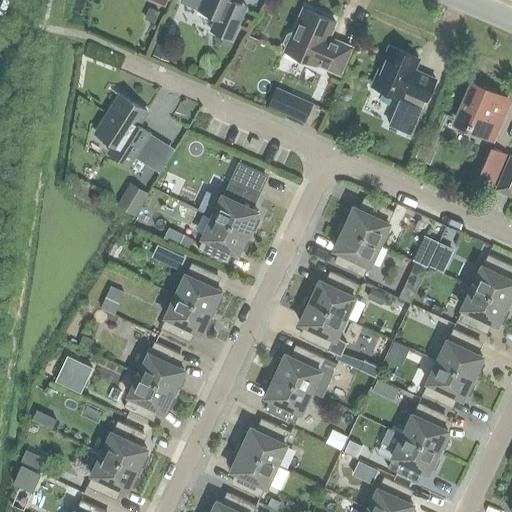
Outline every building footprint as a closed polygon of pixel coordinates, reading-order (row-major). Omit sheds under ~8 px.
[(180,0),(180,1),(216,17),(210,30),(232,40),(246,7),(233,1),(233,0),(180,0)] [(157,11),(147,7),(142,19),(152,23),(157,11)] [(328,37),(335,22),(304,8),(293,33),(291,32),(286,34),(283,42),(285,47),(286,47),(285,51),(316,65),(317,64),(339,74),(351,47),(328,37)] [(177,49),(158,41),(153,54),(172,62),(177,49)] [(382,64),(373,86),(401,98),(389,125),(410,134),(425,100),(426,101),(435,79),(413,69),(418,58),(390,46),(387,54),(384,55),(381,62),(382,64)] [(495,100),(498,93),(473,82),(454,124),(473,132),(474,132),(493,141),(509,106),(495,100)] [(138,126),(147,112),(111,89),(110,90),(119,95),(95,133),(112,143),(107,151),(129,165),(150,133),(138,126)] [(290,95),(282,113),(289,116),(304,122),(312,104),(290,95)] [(506,154),(489,146),(476,176),(493,184),(506,154)] [(511,155),(508,154),(493,190),(511,197),(511,155)] [(255,217),(257,211),(249,207),(264,174),(238,162),(223,195),(222,195),(212,216),(252,235),(259,219),(255,217)] [(147,192),(129,182),(115,204),(133,215),(147,192)] [(388,223),(394,211),(368,199),(362,210),(354,206),(351,212),(347,210),(339,226),(379,244),(389,223),(388,223)] [(402,208),(398,216),(409,221),(412,213),(402,208)] [(244,250),(252,235),(212,216),(202,237),(203,238),(197,249),(223,261),(229,250),(237,254),(240,248),(244,250)] [(167,221),(159,239),(190,252),(197,235),(167,221)] [(369,265),(379,244),(339,226),(332,241),(336,243),(334,249),(342,253),(337,265),(363,277),(368,265),(369,265)] [(425,236),(414,260),(427,266),(438,242),(425,236)] [(158,247),(152,258),(179,271),(184,259),(158,247)] [(472,287),(511,305),(511,303),(511,279),(508,278),(511,269),(511,265),(488,254),(482,266),(482,265),(472,287)] [(433,255),(428,266),(442,273),(448,262),(433,255)] [(215,314),(222,298),(218,296),(220,290),(212,286),(217,275),(191,262),(186,274),(185,274),(175,295),(215,314)] [(410,273),(421,278),(426,267),(415,262),(410,273)] [(354,296),(359,285),(333,272),(328,284),(319,280),(317,286),(312,284),(305,299),(345,318),(355,297),(354,296)] [(384,293),(370,287),(365,297),(379,304),(384,293)] [(409,303),(414,292),(403,287),(398,298),(409,303)] [(504,321),(511,305),(472,287),(462,308),(457,320),(483,332),(488,320),(497,324),(499,319),(504,321)] [(207,329),(215,314),(175,295),(165,316),(166,316),(160,328),(186,340),(192,329),(200,333),(203,327),(207,329)] [(117,305),(105,299),(100,309),(113,315),(117,305)] [(335,339),(345,318),(305,299),(298,315),(302,317),(300,323),(308,327),(303,338),(339,355),(345,343),(335,339)] [(474,352),(479,340),(453,328),(448,340),(447,339),(437,361),(476,379),(484,364),(479,362),(482,356),(474,352)] [(92,339),(81,334),(77,345),(88,349),(92,339)] [(178,392),(185,377),(181,375),(183,369),(175,365),(180,354),(154,341),(149,353),(148,353),(138,374),(178,392)] [(336,364),(325,358),(299,346),(293,358),(285,354),(282,359),(278,357),(271,373),(310,391),(322,397),(332,375),(331,374),(336,364)] [(92,367),(67,356),(55,382),(80,394),(92,367)] [(363,360),(359,370),(375,377),(379,368),(363,360)] [(469,395),(476,379),(437,361),(427,382),(428,382),(422,394),(448,406),(454,394),(462,398),(465,393),(469,395)] [(300,413),(310,391),(271,373),(263,389),(268,391),(265,396),(274,400),(268,412),(294,424),(300,412),(300,413)] [(170,408),(178,392),(138,374),(128,395),(129,395),(124,407),(149,419),(155,408),(163,412),(166,406),(170,408)] [(445,435),(447,430),(439,426),(444,414),(418,402),(413,414),(412,413),(402,435),(442,453),(449,438),(445,435)] [(36,409),(32,419),(52,429),(57,419),(36,409)] [(141,472),(148,456),(144,454),(146,448),(138,444),(143,433),(117,420),(112,432),(111,432),(101,453),(141,472)] [(276,465),(286,444),(285,443),(291,432),(265,420),(259,431),(251,427),(248,433),(244,431),(236,446),(276,465)] [(442,453),(402,435),(388,428),(381,442),(395,449),(392,456),(393,456),(387,468),(414,480),(419,468),(427,472),(430,467),(434,469),(442,453)] [(332,431),(326,444),(340,450),(346,439),(346,438),(332,431)] [(359,445),(346,439),(340,450),(354,457),(359,445)] [(266,486),(276,465),(236,446),(229,462),(233,464),(231,470),(239,474),(234,485),(260,497),(265,486),(266,486)] [(134,487),(141,472),(101,453),(91,474),(92,474),(87,486),(113,498),(118,487),(127,491),(129,485),(134,487)] [(37,455),(32,467),(42,471),(48,460),(37,455)] [(360,461),(353,474),(372,482),(378,470),(360,461)] [(13,485),(30,492),(38,475),(22,467),(13,485)] [(404,500),(410,488),(383,476),(378,488),(377,487),(367,509),(374,511),(414,511),(410,510),(413,504),(404,500)] [(253,511),(256,505),(230,493),(225,505),(216,501),(214,507),(209,504),(205,511),(253,511)] [(267,505),(277,510),(281,502),(270,497),(267,505)] [(106,511),(80,499),(75,511),(74,511),(73,511),(106,511)]
